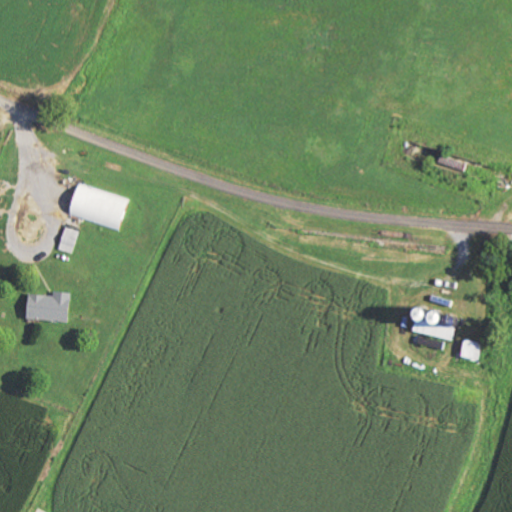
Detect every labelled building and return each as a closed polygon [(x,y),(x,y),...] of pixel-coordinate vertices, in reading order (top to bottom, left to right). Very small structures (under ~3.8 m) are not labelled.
[(119,231),(127,200),(79,188),(72,219),(119,231)] [(55,248),(69,255),(79,235),(65,228),(55,248)] [(73,295),(31,293),(30,321),(72,323),(73,295)] [(457,342),(463,316),(421,307),(415,332),(457,342)] [(482,362),(486,345),(465,339),(460,356),(482,362)]
